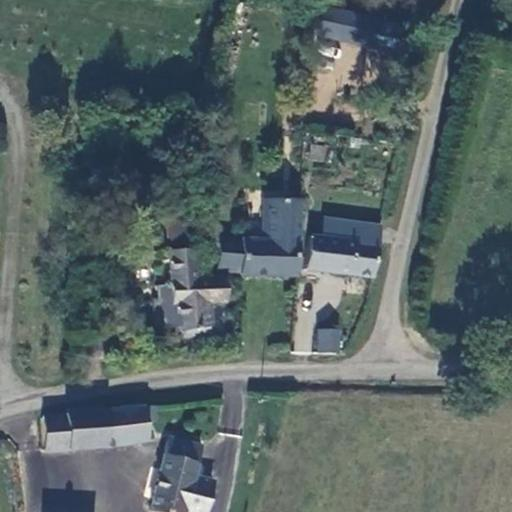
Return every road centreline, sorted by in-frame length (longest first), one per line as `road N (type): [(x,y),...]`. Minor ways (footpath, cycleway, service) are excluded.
road 1 (unclassified): [(368,372),(454,0)]
road 2 (unclassified): [(0,424),(116,394),(368,372)]
road 3 (unknown): [(13,421),(9,125),(0,91)]
road 4 (unclassified): [(368,372),(511,383)]
